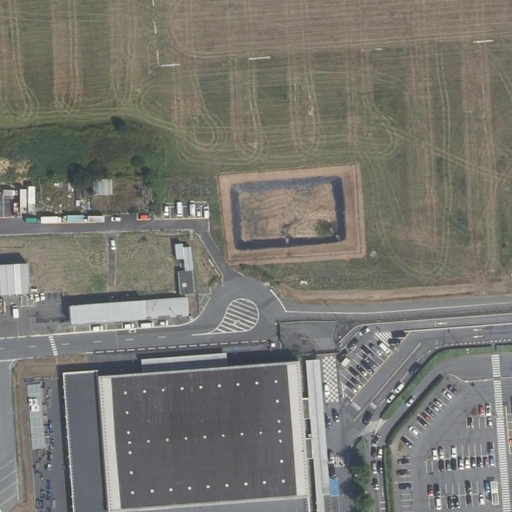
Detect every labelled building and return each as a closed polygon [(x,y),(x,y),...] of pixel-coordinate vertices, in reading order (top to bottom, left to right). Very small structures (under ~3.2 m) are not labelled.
[(175,260),(183,260),(182,249),(182,245),(175,245),(175,260)] [(182,249),(183,260),(184,272),(192,271),(190,248),(182,249)] [(0,296),(29,295),(27,264),(0,265),(0,296)] [(192,271),(184,272),(177,272),(179,296),(194,295),(192,271)] [(65,292),(33,294),(35,325),(67,323),(65,292)] [(187,298),(144,302),(144,318),(188,315),(187,298)] [(144,318),(144,302),(69,307),(69,326),(144,321),(144,318)] [(141,373),(227,367),(226,354),(141,360),(141,373)] [(324,511),(323,493),(329,493),(319,358),(305,359),(308,397),(309,416),(311,436),(312,456),(316,511),(324,511)] [(72,511),(308,511),(304,457),(303,447),(303,437),(301,417),(301,407),(300,397),(297,362),(227,367),(141,373),(96,377),(96,372),(62,374),(69,464),(72,511)] [(308,397),(300,397),(301,407),(301,417),(309,416),(308,397)] [(311,436),(303,437),(304,457),(312,456),(311,436)] [(493,505),(499,504),(497,479),(491,480),(493,505)]
